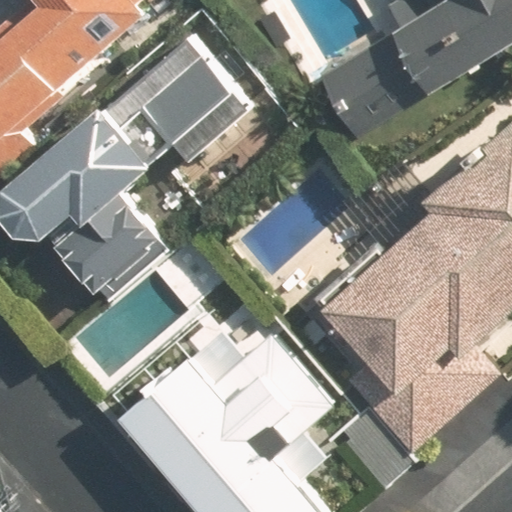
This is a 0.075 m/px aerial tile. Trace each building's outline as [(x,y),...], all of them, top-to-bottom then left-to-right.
[(22,0),(0,19),(0,156),(36,127),(21,108),(147,0),(22,0)] [(511,39),(511,0),(422,0),(433,19),(335,75),(364,125),(511,39)] [(91,87),(0,161),(0,198),(28,233),(73,197),(83,210),(171,139),(182,152),(244,101),(189,34),(104,104),(91,87)] [(382,349),(360,369),(381,393),(341,428),(385,477),(510,367),(489,342),(511,321),(511,136),(334,295),(382,349)] [(177,238),(133,185),(60,245),(104,299),(177,238)] [(232,379),(203,347),(136,407),(229,511),(340,511),(346,507),(293,447),(345,400),(284,333),(232,379)]
